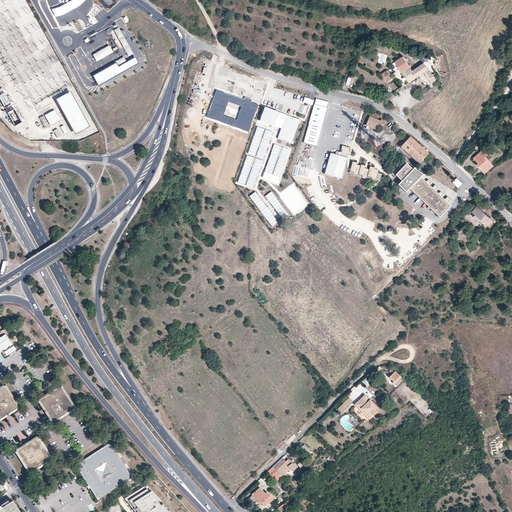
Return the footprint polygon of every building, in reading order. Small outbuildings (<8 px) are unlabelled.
[(73,0),(58,7),(44,12),(47,19),(64,15),(77,7),(85,0),(73,0)] [(113,52),(109,45),(93,55),(97,62),(113,52)] [(420,75),(416,69),(414,70),(403,56),(395,62),(403,73),(410,82),(420,75)] [(437,80),(425,62),(416,69),(420,75),(424,72),(432,84),(437,80)] [(393,77),(387,70),(381,75),(386,82),(393,77)] [(238,84),(244,87),(247,79),(241,77),(238,84)] [(247,80),(244,88),(251,90),(253,82),(247,80)] [(0,97),(6,109),(11,106),(7,98),(9,98),(4,88),(1,90),(0,87),(0,85),(1,85),(0,83),(0,97)] [(89,125),(70,90),(55,98),(75,133),(89,125)] [(258,105),(251,102),(252,100),(245,97),(244,100),(216,90),(207,117),(249,132),(258,105)] [(314,100),(305,97),(303,102),(312,105),(314,100)] [(304,142),(316,145),(328,102),(318,99),(316,98),(316,100),(310,121),(304,142)] [(300,119),(264,107),(260,120),(281,128),(277,138),(292,143),(300,119)] [(60,119),(54,110),(45,115),(50,125),(60,119)] [(50,127),(44,115),(40,117),(46,129),(50,127)] [(351,116),(344,140),(352,142),(359,119),(351,116)] [(380,121),(370,116),(366,125),(374,129),(376,130),(379,123),(384,125),(386,121),(381,118),(380,121)] [(273,131),(257,126),(248,153),(263,158),(273,131)] [(380,134),(372,138),(375,145),(383,141),(380,134)] [(420,164),(423,161),(425,159),(423,158),(428,153),(410,136),(404,142),(401,146),(420,164)] [(290,149),(274,144),(265,171),(280,176),(290,149)] [(336,151),(335,154),(340,155),(347,157),(350,147),(342,145),(340,152),(336,151)] [(493,164),(485,157),(488,154),(483,149),(473,158),(477,162),(475,163),(479,168),(484,173),(493,164)] [(335,154),(330,153),(324,173),(341,178),(347,157),(340,155),(335,154)] [(263,160),(247,155),(238,182),(253,187),(263,160)] [(357,162),(353,161),(350,171),(354,172),(353,173),(358,174),(362,175),(362,177),(366,179),(367,175),(371,176),(371,178),(375,179),(378,169),(374,169),(374,167),(369,166),(369,168),(365,168),(365,165),(361,164),(360,165),(356,164),(357,162)] [(405,163),(404,164),(420,179),(421,178),(419,176),(423,173),(422,172),(421,172),(419,171),(417,170),(416,169),(415,168),(414,168),(413,167),(411,169),(405,163)] [(420,179),(404,164),(395,174),(401,179),(397,184),(405,191),(410,187),(429,205),(432,208),(436,212),(446,201),(425,182),(421,178),(420,179)] [(453,182),(458,187),(463,183),(457,178),(453,182)] [(271,192),(266,196),(281,217),(287,213),(271,192)] [(278,223),(256,193),(250,197),(271,227),(278,223)] [(449,204),(446,201),(436,212),(440,215),(449,204)] [(476,206),(474,204),(470,209),(476,214),(474,216),(478,220),(485,225),(486,224),(488,227),(493,221),(487,216),(477,205),(476,206)] [(0,352),(12,345),(3,330),(0,332),(0,352)] [(391,372),(390,373),(388,375),(390,376),(389,377),(393,381),(392,382),(396,386),(402,379),(395,372),(393,370),(391,372)] [(0,418),(17,408),(10,395),(4,386),(0,388),(0,418)] [(52,421),(73,408),(60,387),(39,400),(52,421)] [(357,408),(366,400),(363,397),(360,400),(354,405),(357,408)] [(340,414),(348,407),(353,402),(350,398),(347,401),(344,403),(337,411),(340,414)] [(368,401),(366,400),(357,408),(359,410),(361,409),(370,418),(379,410),(369,400),(368,401)] [(368,420),(370,418),(361,409),(359,410),(368,420)] [(50,459),(37,438),(16,451),(29,472),(50,459)] [(131,478),(109,444),(75,466),(88,486),(97,500),(131,478)] [(272,467),(275,470),(278,474),(288,466),(292,471),(296,467),(288,458),(286,461),(284,459),(282,457),(279,460),(272,467)] [(302,459),(297,463),(301,469),(306,464),(302,459)] [(272,467),(267,471),(273,479),(276,477),(279,480),(281,478),(278,474),(275,470),(272,467)] [(168,511),(163,503),(161,505),(158,502),(159,500),(146,485),(124,499),(134,511),(168,511)] [(260,488),(252,495),(257,500),(259,503),(261,502),(264,506),(273,499),(267,492),(265,493),(260,488)] [(0,503),(0,511),(22,511),(13,495),(0,503)] [(285,502),(276,509),(278,511),(282,511),(289,507),(288,505),(285,502)]
